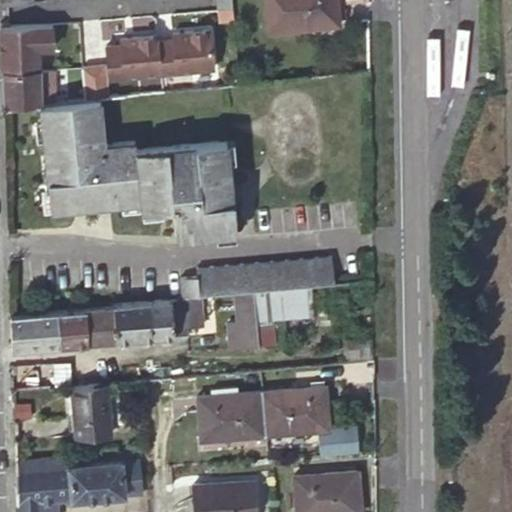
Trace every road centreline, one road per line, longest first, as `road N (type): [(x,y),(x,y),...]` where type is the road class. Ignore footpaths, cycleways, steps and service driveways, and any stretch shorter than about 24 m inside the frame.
road 1 (residential): [(416,0),(421,511)]
road 2 (residential): [(0,251),(176,256),(363,240)]
